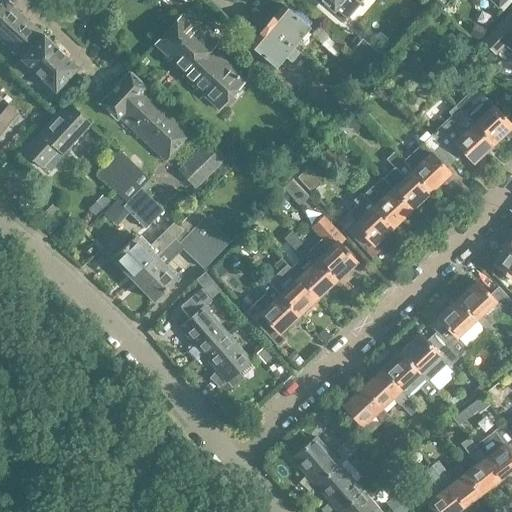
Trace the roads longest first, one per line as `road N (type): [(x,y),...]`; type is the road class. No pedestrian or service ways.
road 1 (residential): [(234,458),(455,268),(511,198)]
road 2 (tertiary): [(234,458),(0,219)]
